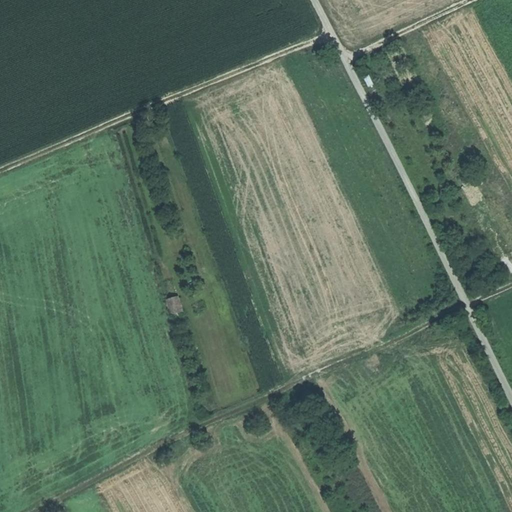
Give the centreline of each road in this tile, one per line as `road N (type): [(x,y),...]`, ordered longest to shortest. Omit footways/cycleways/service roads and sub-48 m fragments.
road 1 (track): [(511,281),(200,420),(23,511)]
road 2 (track): [(511,382),(314,0)]
road 3 (track): [(0,170),(330,31)]
road 4 (track): [(345,59),(468,0)]
